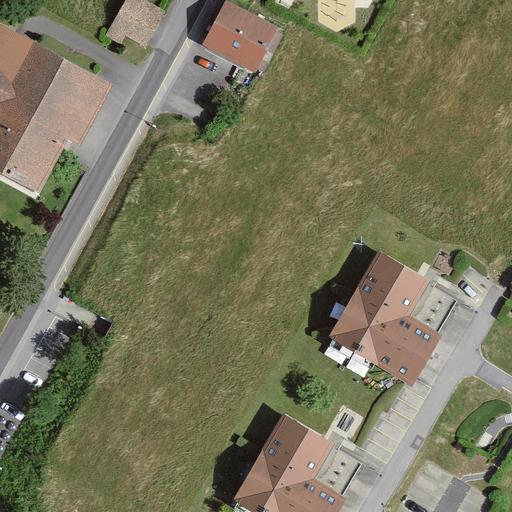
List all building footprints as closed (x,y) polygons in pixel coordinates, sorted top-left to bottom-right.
[(125,37),(145,48),(165,12),(143,0),(127,0),(107,37),(121,45),(125,37)] [(278,30),(226,3),(203,48),(256,75),(278,30)] [(0,173),(36,193),(68,134),(82,142),(113,84),(0,23),(0,173)] [(431,285),(382,256),(330,343),(413,392),(443,342),(409,321),(431,285)] [(334,449),(286,420),(235,505),(247,511),(342,511),(347,505),(313,484),(334,449)]
